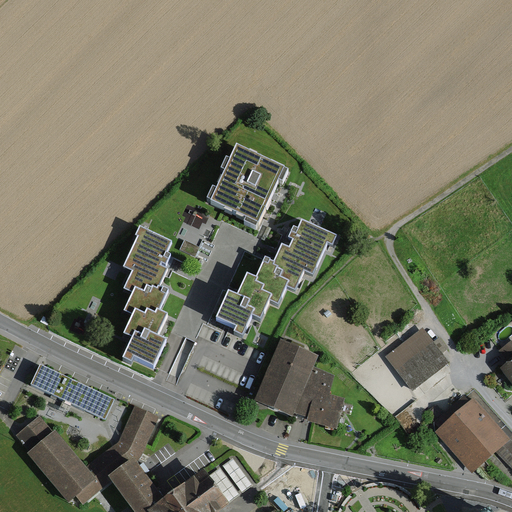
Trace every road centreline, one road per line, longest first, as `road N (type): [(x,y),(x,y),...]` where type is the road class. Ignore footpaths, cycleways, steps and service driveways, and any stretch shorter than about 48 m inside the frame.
road 1 (tertiary): [(280,450),(0,321)]
road 2 (track): [(245,438),(285,323),(371,244)]
road 3 (tertiary): [(511,500),(355,466)]
road 4 (track): [(386,234),(511,149)]
road 5 (track): [(459,359),(386,234)]
